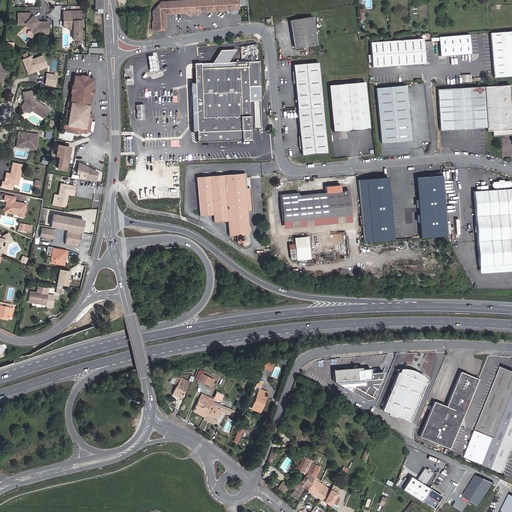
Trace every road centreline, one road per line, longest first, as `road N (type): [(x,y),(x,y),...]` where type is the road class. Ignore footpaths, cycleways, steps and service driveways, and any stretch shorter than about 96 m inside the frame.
road 1 (unclassified): [(147,46),(258,28),(269,35),(280,147),(285,166),(301,172),(452,156),(511,170)]
road 2 (trunk): [(130,355),(278,329),(511,324)]
road 3 (trunk): [(414,307),(211,324),(39,366)]
road 4 (trunk): [(414,307),(277,290),(189,233),(109,221)]
road 5 (trunk): [(112,244),(193,245),(209,269),(205,298),(181,320),(39,366)]
road 6 (unclassified): [(511,347),(423,344),(308,356),(296,366),(260,461)]
road 7 (unknown): [(444,345),(411,426),(413,440),(506,478),(494,511)]
road 8 (unknown): [(112,179),(143,207),(193,218),(250,246),(257,167)]
road 9 (unknown): [(332,350),(330,378),(372,406),(396,346)]
road 10 (trunk): [(0,394),(130,355)]
road 11 (secondary): [(113,86),(109,221)]
